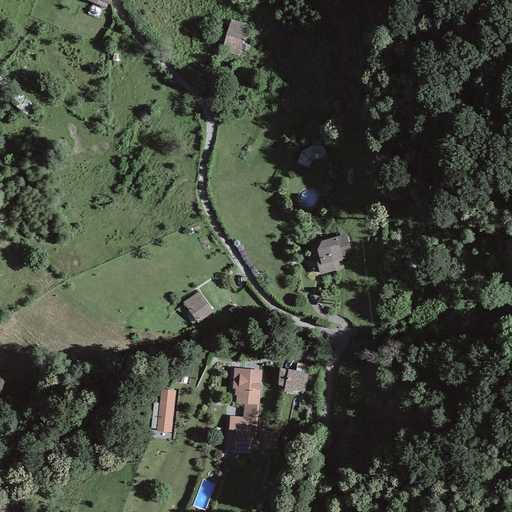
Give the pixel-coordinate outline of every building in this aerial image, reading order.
[(86,0),(106,8),(110,2),(110,0),(86,0)] [(231,20),(221,50),(238,55),(248,25),(231,20)] [(306,149),(305,161),(326,161),(326,150),(306,149)] [(321,241),(317,249),(320,261),(316,262),(320,275),(344,269),(342,259),(351,257),(346,234),(321,241)] [(511,234),(500,240),(509,259),(511,258),(511,234)] [(184,303),(198,322),(213,311),(199,292),(184,303)] [(296,371),(308,373),(309,365),(297,363),(296,371)] [(229,415),(226,451),(251,454),(251,450),(258,450),(259,439),(256,438),(262,370),(234,368),(232,387),(235,388),(234,395),(236,395),(235,403),(243,404),(242,416),(229,415)] [(296,371),(279,368),(276,385),(284,387),(283,392),(293,394),(294,389),(304,391),(308,373),(296,371)] [(175,390),(161,388),(159,402),(154,401),(151,428),(171,430),(175,390)] [(279,432),(265,431),(264,448),(278,449),(279,432)] [(0,511),(16,511),(5,497),(0,500),(0,511)]
